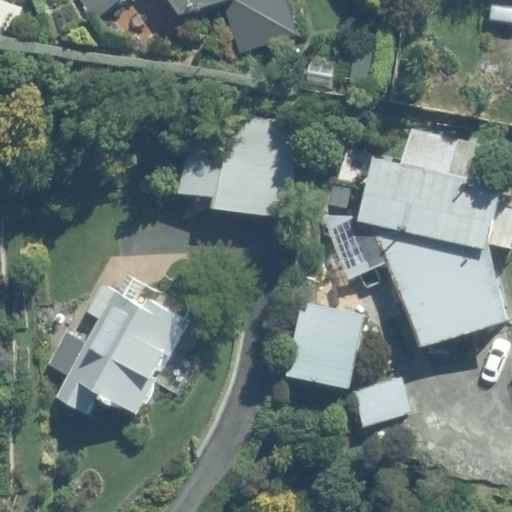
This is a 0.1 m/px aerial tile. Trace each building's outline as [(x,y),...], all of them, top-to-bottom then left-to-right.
[(305,44),(293,0),(177,0),(193,22),(229,13),(242,61),(305,44)] [(221,221),(303,224),(307,118),(227,115),(227,134),(185,133),(183,199),(222,200),(221,221)] [(511,189),(497,187),(504,143),(419,130),(413,169),(377,163),(371,205),(326,224),(352,286),(396,268),(434,353),(511,332),(511,281),(505,261),(511,262),(511,189)] [(97,420),(104,407),(108,399),(150,420),(164,391),(179,399),(196,364),(183,358),(202,319),(158,298),(161,292),(132,277),(122,298),(104,289),(90,317),(106,325),(95,347),(66,333),(48,369),(73,382),(63,403),(97,420)] [(292,382),(358,392),(369,318),(304,308),(292,382)] [(411,382),(361,394),(370,432),(420,420),(411,382)]
